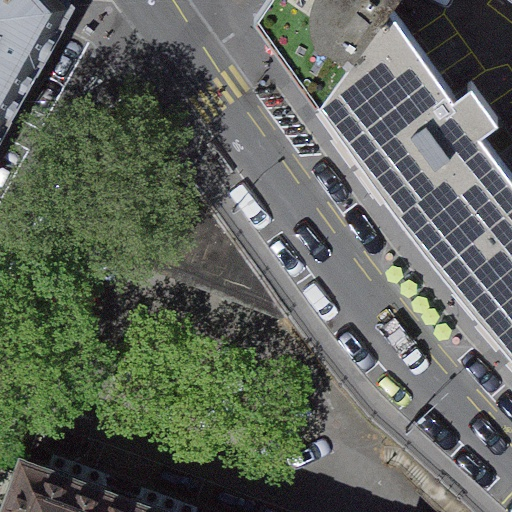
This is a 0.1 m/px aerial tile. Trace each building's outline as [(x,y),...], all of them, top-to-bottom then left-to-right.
[(0,0),(0,127),(69,7),(62,0),(0,0)] [(267,0),(250,25),(315,113),(391,12),(399,0),(267,0)] [(315,113),(511,354),(511,174),(485,142),(503,128),(476,91),(459,103),(391,12),(315,113)] [(76,243),(292,320),(206,196),(188,180),(171,173),(158,171),(146,172),(131,176),(117,184),(103,199),(76,243)] [(155,511),(20,461),(1,511),(155,511)]
